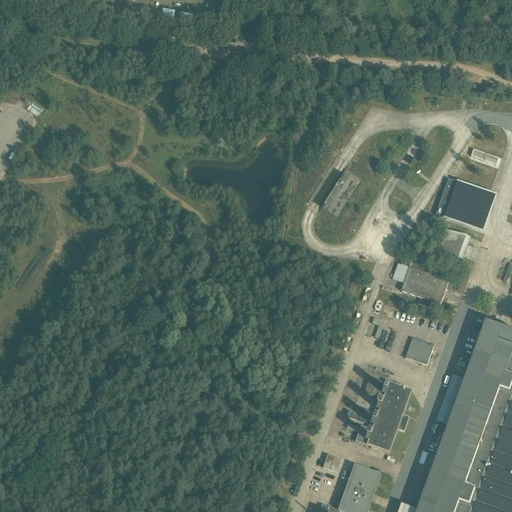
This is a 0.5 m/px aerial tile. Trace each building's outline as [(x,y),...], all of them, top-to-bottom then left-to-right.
[(223,11),(226,0),(212,0),(209,10),(216,13),(217,9),(223,11)] [(189,134),(161,210),(374,287),(396,227),(236,169),(241,153),(189,134)] [(497,167),(499,161),(474,151),(472,158),(497,167)] [(39,201),(0,308),(0,511),(293,511),(363,318),(39,201)] [(511,511),(511,330),(487,321),(427,488),(428,488),(419,511),(418,511),(402,506),(400,511),(511,511)] [(435,347),(413,339),(406,359),(428,367),(435,347)] [(361,426),(355,442),(390,455),(398,431),(404,433),(409,418),(404,416),(412,393),(388,384),(387,387),(384,386),(381,394),(384,395),(381,403),(379,402),(376,409),(378,410),(375,419),(373,418),(370,425),(373,426),(371,430),(361,426)] [(368,511),(382,476),(354,466),(338,511),(322,506),(320,511),(368,511)]
